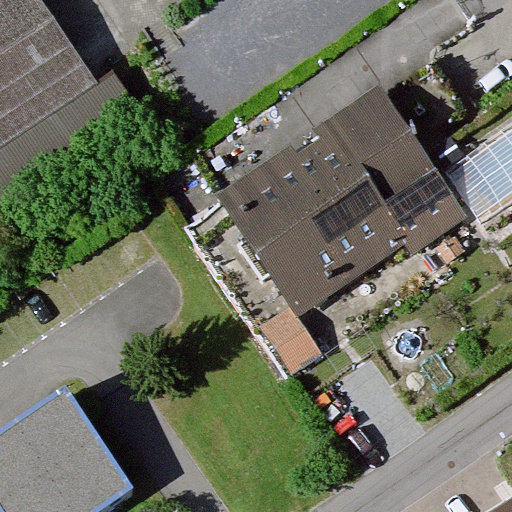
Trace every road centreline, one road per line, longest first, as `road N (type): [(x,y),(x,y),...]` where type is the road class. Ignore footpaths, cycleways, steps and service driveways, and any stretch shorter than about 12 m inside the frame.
road 1 (unknown): [(480,0),(278,137)]
road 2 (residential): [(511,395),(349,511)]
